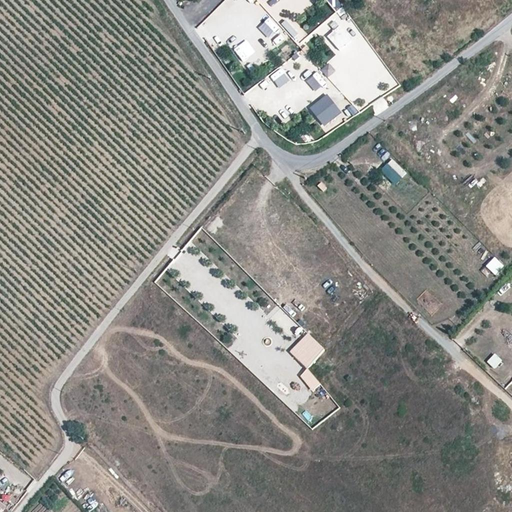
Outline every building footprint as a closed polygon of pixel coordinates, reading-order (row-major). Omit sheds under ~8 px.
[(228,0),(227,0),(219,10),(231,20),(240,9),(228,0)] [(279,15),(291,6),(286,0),(272,0),(269,3),(279,15)] [(339,0),(327,0),(336,13),(344,7),(339,0)] [(358,114),(400,81),(343,8),(316,30),(335,55),(321,66),(358,114)] [(290,15),(280,25),(298,43),(308,34),(290,15)] [(249,40),(234,47),(241,61),(256,54),(249,40)] [(258,53),(250,59),(257,67),(264,61),(258,53)] [(326,112),(340,105),(333,94),(320,101),(326,112)] [(381,96),(372,105),(380,113),(389,105),(381,96)] [(396,185),(408,174),(393,158),(381,170),(396,185)] [(495,257),(486,266),(496,275),(505,266),(495,257)] [(325,350),(309,334),(291,353),(308,369),(325,350)] [(488,364),(496,370),(503,361),(495,355),(488,364)] [(322,385),(308,369),(299,377),(313,392),(322,385)]
